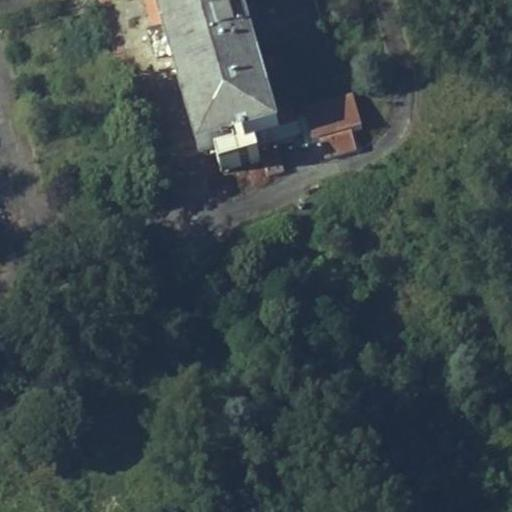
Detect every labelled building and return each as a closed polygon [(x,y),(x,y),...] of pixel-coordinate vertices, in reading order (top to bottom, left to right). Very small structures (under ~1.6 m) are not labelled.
[(200,151),(268,131),(228,0),(155,0),(164,30),(170,51),(200,151)] [(170,51),(164,30),(144,36),(151,57),(170,51)] [(324,114),(301,120),(308,142),(315,140),(321,158),(352,149),(347,130),(357,127),(348,96),(321,104),(324,114)] [(298,110),(301,120),(324,114),(321,104),(298,110)] [(282,173),(277,145),(258,148),(265,176),(282,173)] [(279,236),(254,247),(263,266),(288,254),(279,236)]
